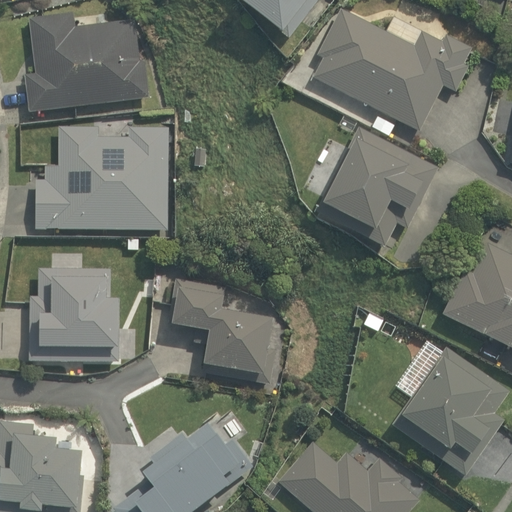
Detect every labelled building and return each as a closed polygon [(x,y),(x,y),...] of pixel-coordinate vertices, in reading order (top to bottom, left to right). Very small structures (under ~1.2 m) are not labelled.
[(240,0),(239,3),(288,41),(319,0),(240,0)] [(322,59),(312,79),(419,133),(442,87),(454,93),(467,68),(463,66),(470,51),(445,38),(443,43),(420,31),(412,48),(339,11),(316,56),(322,59)] [(25,74),(30,112),(148,99),(143,60),(139,60),(133,19),(75,25),(73,14),(30,21),(35,73),(25,74)] [(389,137),(394,125),(376,117),(371,129),(389,137)] [(35,181),(34,229),(167,231),(168,127),(126,126),(126,138),(97,138),(97,128),(57,127),(56,167),(45,167),(45,181),(35,181)] [(359,127),(315,212),(385,248),(396,226),(407,231),(439,169),(359,127)] [(153,256),(153,242),(141,241),(140,256),(153,256)] [(464,271),(441,315),(511,351),(511,255),(486,242),(470,274),(464,271)] [(28,296),(27,361),(118,361),(118,298),(110,298),(110,269),(35,269),(35,297),(28,296)] [(225,287),(176,279),(173,290),(168,324),(202,329),(197,364),(204,365),(203,373),(269,386),(276,351),(264,348),(268,320),(215,310),(217,301),(223,302),(225,287)] [(509,392),(445,348),(391,427),(464,477),(503,420),(494,414),(509,392)] [(0,511),(81,511),(84,450),(76,450),(51,448),(52,438),(32,437),(33,424),(0,421),(0,511)] [(114,508),(116,511),(188,511),(217,492),(218,495),(253,466),(234,442),(229,438),(221,444),(206,424),(185,439),(181,433),(148,458),(150,462),(136,472),(145,484),(114,508)] [(314,443),(279,483),(312,511),(406,511),(418,499),(398,481),(401,478),(379,458),(367,471),(346,453),(337,463),(314,443)]
